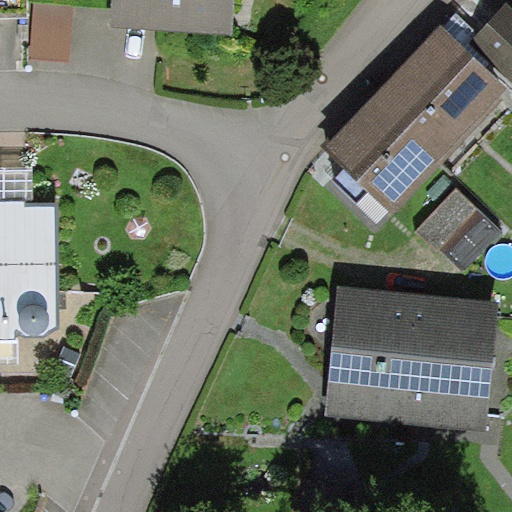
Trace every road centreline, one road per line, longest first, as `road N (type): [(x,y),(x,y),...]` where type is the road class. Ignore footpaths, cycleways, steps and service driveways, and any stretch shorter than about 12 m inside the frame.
road 1 (residential): [(123,511),(275,169)]
road 2 (residential): [(275,169),(175,124),(0,111)]
road 3 (residential): [(275,169),(371,32),(403,0)]
